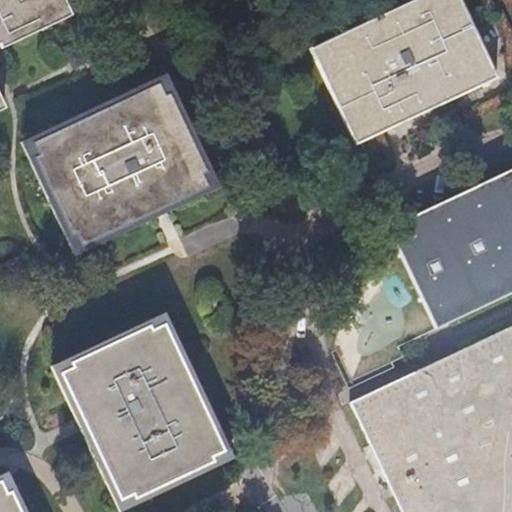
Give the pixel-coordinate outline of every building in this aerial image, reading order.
[(0,0),(0,56),(69,24),(57,0),(0,0)] [(356,37),(351,28),(318,44),(324,56),(317,59),(352,132),(358,129),(363,139),(396,124),(392,115),(452,86),(456,94),(489,78),(484,67),(490,65),(458,0),(411,0),(416,9),(356,37)] [(411,0),(409,0),(351,28),(356,37),(416,9),(411,0)] [(324,56),(318,44),(312,47),(317,59),(324,56)] [(495,75),(490,65),(484,67),(489,78),(495,75)] [(219,189),(165,75),(20,145),(74,258),(219,189)] [(396,124),(456,94),(452,86),(392,115),(396,124)] [(357,142),(363,139),(358,129),(352,132),(357,142)] [(511,166),(386,226),(434,327),(511,288),(511,166)] [(119,511),(128,511),(235,461),(167,316),(52,370),(119,511)] [(511,511),(511,323),(347,402),(400,511),(511,511)] [(0,511),(23,511),(7,478),(0,481),(0,511)]
